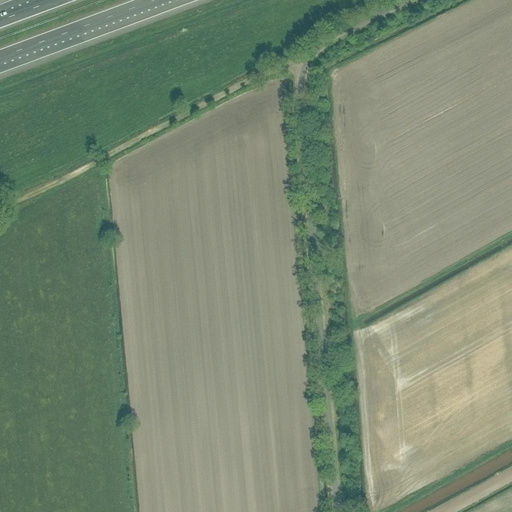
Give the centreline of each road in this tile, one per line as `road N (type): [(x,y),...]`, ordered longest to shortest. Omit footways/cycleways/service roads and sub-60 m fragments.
road 1 (unclassified): [(336,511),(301,77),(328,39),(408,0)]
road 2 (track): [(305,63),(255,78),(0,207)]
road 3 (motorway): [(0,59),(159,0)]
